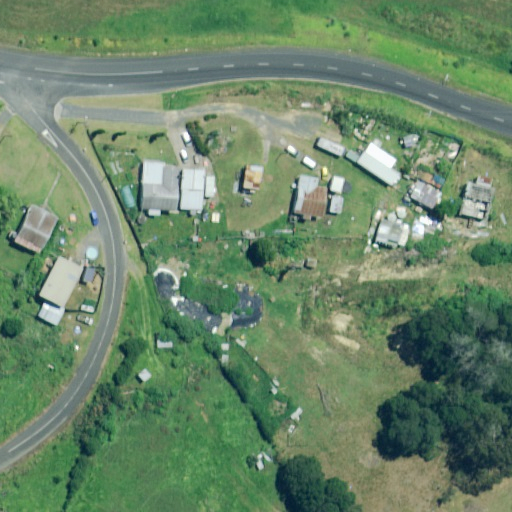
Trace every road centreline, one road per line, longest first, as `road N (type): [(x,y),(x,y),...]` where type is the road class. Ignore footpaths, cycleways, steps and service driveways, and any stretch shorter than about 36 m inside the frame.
road 1 (unclassified): [(15,65),(75,71),(340,64),(411,81),(511,121)]
road 2 (unclassified): [(15,65),(12,82),(98,196),(112,233),(115,277),(102,339),(82,382),(48,422),(0,457)]
